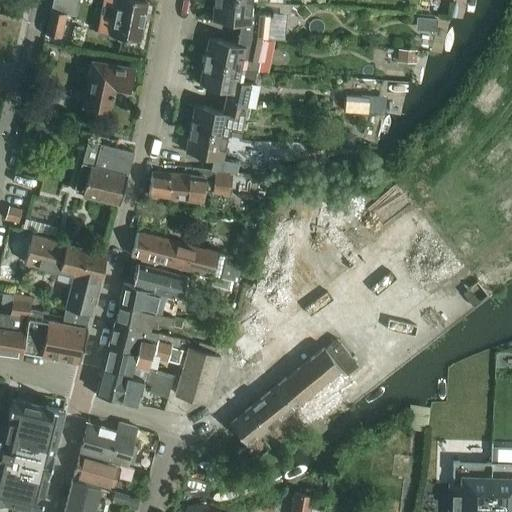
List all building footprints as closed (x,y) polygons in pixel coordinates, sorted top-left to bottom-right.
[(52,11),(47,34),(62,38),(67,14),(77,16),(79,9),(80,0),(54,0),(52,9),(52,11)] [(101,15),(98,32),(110,35),(140,41),(147,9),(148,2),(140,0),(117,0),(116,6),(115,9),(114,18),(101,15)] [(215,0),(214,9),(213,20),(242,23),(239,34),(262,39),(265,39),(267,17),(264,17),(265,13),(252,12),(253,9),(253,0),(252,0),(215,0)] [(429,18),(428,31),(436,31),(437,18),(429,18)] [(210,38),(205,61),(226,66),(242,69),(245,70),(254,71),(255,72),(258,72),(260,61),(265,39),(262,39),(239,34),(237,44),(210,38)] [(399,49),(398,62),(416,63),(417,50),(399,49)] [(205,61),(200,85),(228,90),(226,101),(235,103),(247,105),(251,106),(255,83),(258,72),(255,72),(254,71),(245,70),(242,69),(226,66),(205,61)] [(130,93),(135,70),(93,62),(84,107),(111,112),(115,90),(130,93)] [(345,95),(344,110),(385,112),(386,95),(368,94),(368,96),(345,95)] [(332,97),(331,107),(343,109),(344,98),(332,97)] [(196,105),(191,128),(228,135),(230,125),(234,126),(242,127),(244,116),(249,116),(251,106),(247,105),(235,103),(226,101),(224,111),(196,105)] [(191,128),(186,152),(214,157),(212,169),(238,172),(240,162),(228,159),(223,158),(226,147),(228,135),(191,128)] [(346,131),(343,143),(354,146),(357,134),(346,131)] [(83,162),(76,189),(84,191),(83,195),(121,205),(128,176),(135,153),(89,140),(83,162)] [(206,177),(159,172),(152,171),(150,196),(203,201),(204,191),(213,191),(213,193),(230,195),(231,190),(232,175),(206,172),(206,177)] [(351,261),(415,207),(396,184),(383,195),(341,232),(330,219),(321,226),(304,205),(277,228),(250,302),(258,311),(241,325),(247,332),(234,343),(249,362),(275,339),(269,333),(273,330),(275,332),(355,266),(351,261)] [(353,190),(335,201),(339,207),(344,217),(362,206),(353,190)] [(9,206),(5,220),(19,224),(23,210),(9,206)] [(138,232),(132,256),(190,270),(212,276),(215,276),(221,278),(234,281),(238,282),(241,268),(225,264),(227,255),(218,252),(195,247),(138,232)] [(73,276),(66,307),(90,313),(92,314),(108,254),(32,234),(25,264),(73,276)] [(138,263),(133,285),(172,295),(182,298),(192,300),(197,282),(187,279),(188,275),(138,263)] [(125,283),(120,303),(162,314),(167,315),(172,295),(133,285),(125,283)] [(0,352),(22,356),(23,351),(27,332),(29,319),(31,309),(33,298),(15,295),(11,315),(0,313),(0,352)] [(120,303),(115,322),(121,323),(142,329),(157,333),(160,323),(182,328),(185,319),(167,315),(162,314),(120,303)] [(27,332),(23,351),(42,355),(81,362),(89,326),(88,325),(81,324),(80,328),(62,325),(48,322),(42,321),(44,311),(31,309),(29,319),(27,332)] [(115,322),(109,347),(136,354),(141,335),(151,337),(156,339),(167,342),(169,336),(157,333),(142,329),(121,323),(115,322)] [(109,348),(104,367),(131,374),(133,364),(151,369),(151,368),(154,358),(166,361),(166,359),(167,356),(170,346),(170,343),(167,342),(156,339),(151,337),(141,335),(136,354),(109,347),(109,348)] [(325,348),(305,363),(324,386),(335,400),(355,384),(351,380),(347,374),(358,366),(352,358),(353,357),(338,339),(326,349),(325,348)] [(183,364),(175,395),(189,399),(190,399),(203,403),(206,404),(219,357),(215,356),(217,349),(199,344),(197,351),(188,348),(187,351),(183,364)] [(167,356),(166,359),(183,364),(187,351),(170,346),(167,356)] [(300,367),(266,395),(280,411),(284,417),(285,418),(304,402),(315,416),(335,400),(324,386),(305,363),(300,367)] [(104,367),(97,395),(100,396),(138,405),(144,382),(152,384),(150,393),(168,397),(174,374),(151,369),(133,364),(131,374),(104,367)] [(264,396),(231,423),(232,425),(248,445),(238,452),(243,457),(247,463),(252,459),(258,454),(259,456),(271,447),(262,436),(283,419),(285,418),(284,417),(280,411),(266,395),(264,396)] [(0,439),(0,503),(37,511),(39,511),(63,411),(13,399),(3,441),(0,439)] [(132,447),(137,427),(120,423),(118,431),(88,423),(80,453),(135,465),(139,449),(132,447)] [(120,467),(80,455),(74,475),(115,486),(118,476),(132,481),(135,469),(120,465),(120,467)] [(448,482),(446,511),(489,511),(490,478),(491,462),(453,461),(452,482),(448,482)] [(490,478),(489,511),(511,511),(511,463),(491,462),(490,478)] [(68,511),(101,511),(104,502),(96,500),(99,488),(72,481),(64,511),(68,511)] [(137,509),(140,498),(116,491),(113,502),(137,509)] [(311,511),(314,496),(295,493),(291,511),(311,511)]
